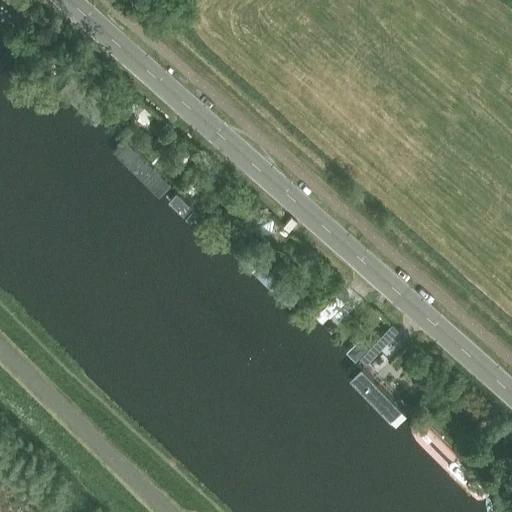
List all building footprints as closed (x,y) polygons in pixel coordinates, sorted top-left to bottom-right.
[(28,5),(16,16),(26,28),(38,17),(28,5)] [(61,105),(69,105),(69,97),(61,97),(61,105)] [(141,169),(149,169),(149,161),(141,161),(141,169)] [(197,217),(205,217),(205,209),(197,209),(197,217)] [(285,297),(293,297),(293,289),(285,289),(285,297)] [(392,324),(382,334),(389,341),(397,332),(399,330),(392,324)] [(333,345),(341,345),(341,337),(333,337),(333,345)] [(440,368),(434,375),(441,382),(447,375),(440,368)] [(381,401),(389,401),(389,393),(381,393),(381,401)] [(421,449),(429,449),(429,441),(421,441),(421,449)] [(461,497),(469,497),(469,489),(461,489),(461,497)]
